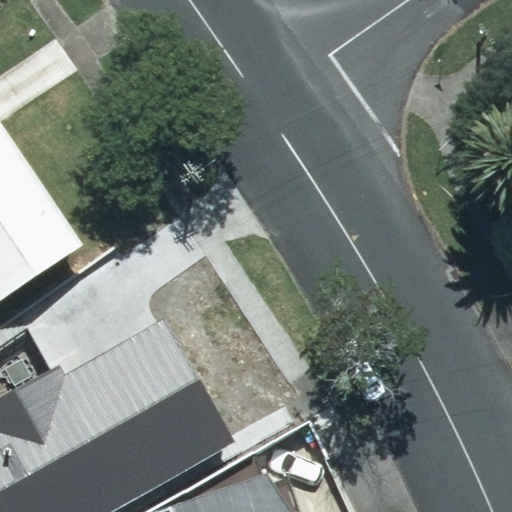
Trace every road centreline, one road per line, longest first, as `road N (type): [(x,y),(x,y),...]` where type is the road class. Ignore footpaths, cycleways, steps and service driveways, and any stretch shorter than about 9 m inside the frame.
road 1 (tertiary): [(488,511),(367,267),(262,104)]
road 2 (residential): [(262,104),(408,0)]
road 3 (tertiary): [(262,104),(189,0)]
